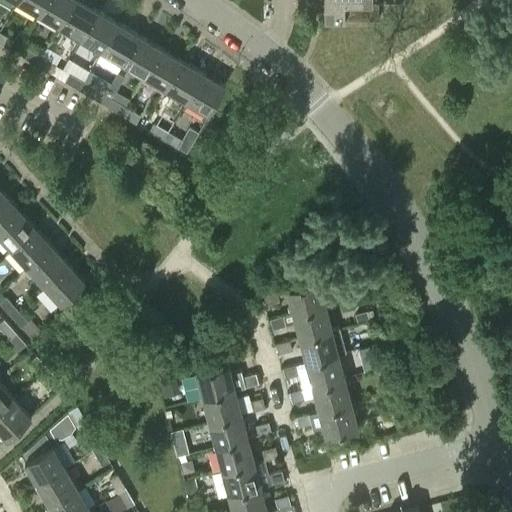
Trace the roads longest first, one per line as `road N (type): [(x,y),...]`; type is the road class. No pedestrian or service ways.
road 1 (residential): [(498,443),(473,362),(406,217),(293,79),(190,0)]
road 2 (residential): [(498,443),(318,490),(323,511)]
